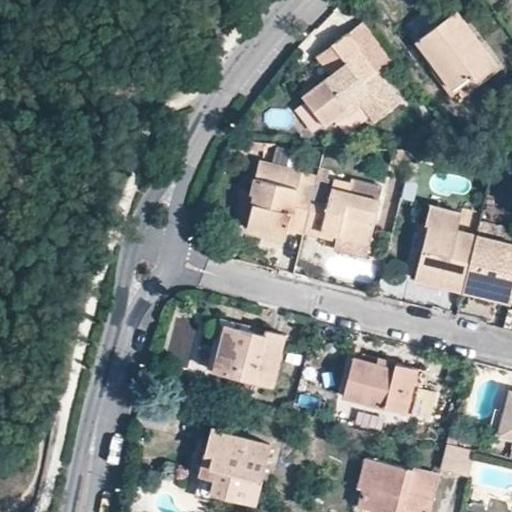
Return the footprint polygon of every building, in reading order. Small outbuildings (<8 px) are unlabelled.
[(483,85),(503,69),(461,14),(423,43),(460,91),(477,78),(483,85)] [(362,19),(347,31),(376,69),(391,57),(362,19)] [(302,93),(325,124),(359,99),(375,119),(400,100),(376,69),(347,31),(330,42),(332,45),(319,54),(332,70),(302,93)] [(278,147),(275,163),(291,166),(294,150),(278,147)] [(413,149),(393,148),(390,161),(408,166),(410,160),(413,149)] [(254,199),(258,200),(251,227),(290,237),(293,227),(308,231),(322,176),(264,160),(254,199)] [(420,163),(410,160),(408,166),(405,178),(415,181),(420,163)] [(322,176),(331,179),(332,177),(333,170),(324,168),(322,176)] [(330,185),(331,179),(322,176),(308,231),(354,243),(352,252),(370,257),(385,200),(384,199),(336,187),(330,185)] [(330,185),(336,187),(338,178),(332,177),(331,179),(330,185)] [(336,187),(384,199),(387,187),(356,179),(355,183),(338,178),(336,187)] [(253,222),(258,200),(254,199),(246,197),(240,218),(253,222)] [(428,227),(432,228),(418,282),(465,294),(480,236),(461,231),(464,216),(433,208),(428,227)] [(480,236),(511,244),(511,233),(482,226),(480,236)] [(511,244),(480,236),(465,294),(511,306),(511,244)] [(231,330),(219,374),(277,389),(290,339),(275,335),(273,341),(231,330)] [(428,372),(399,364),(398,371),(380,366),(357,360),(347,398),(416,417),(423,392),(428,372)] [(382,360),(380,366),(398,371),(399,364),(382,360)] [(511,389),(508,388),(498,432),(511,435),(511,389)] [(423,392),(416,417),(432,421),(439,396),(423,392)] [(260,504),(274,448),(218,433),(207,476),(220,480),(217,493),(260,504)] [(449,442),(442,468),(468,475),(475,449),(449,442)] [(406,511),(431,511),(440,479),(367,461),(360,488),(366,489),(362,509),(374,511),(404,511),(405,511),(406,511)]
